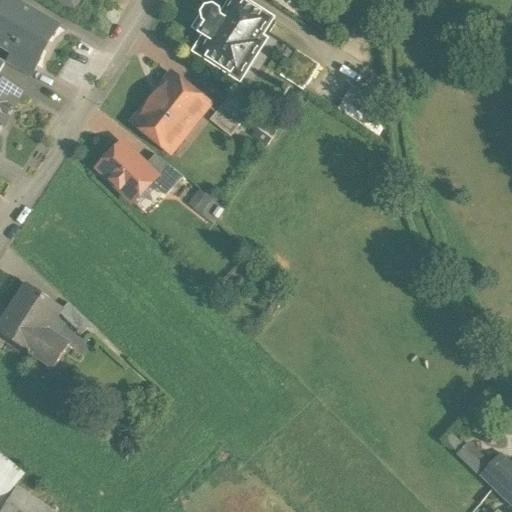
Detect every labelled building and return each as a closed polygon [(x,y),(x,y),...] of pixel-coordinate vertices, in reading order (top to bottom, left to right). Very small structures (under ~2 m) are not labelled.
[(56,24),(17,2),(16,3),(11,0),(0,0),(0,46),(11,53),(12,53),(34,66),(35,65),(33,64),(56,24)] [(241,0),(235,0),(223,19),(219,16),(218,10),(212,6),(205,8),(202,13),(203,20),(209,24),(204,31),(194,25),(192,27),(204,35),(195,50),(235,77),(237,74),(248,57),(252,59),(254,56),(246,51),(260,29),(267,34),(268,33),(275,21),(241,0)] [(267,34),(260,29),(246,51),(254,56),(252,59),(248,57),(237,74),(250,82),(261,64),(279,75),(295,50),(268,33),(267,34)] [(318,65),(295,50),(279,75),(297,86),(299,83),(303,82),(306,84),(318,65)] [(34,66),(12,53),(11,53),(6,63),(28,76),(34,66)] [(171,75),(133,122),(169,150),(206,103),(171,75)] [(0,81),(0,118),(3,120),(19,92),(0,81)] [(228,95),(209,120),(229,136),(249,112),(228,95)] [(122,143),(98,168),(132,201),(151,181),(156,176),(144,165),(122,143)] [(183,176),(154,154),(144,165),(156,176),(151,181),(165,194),(183,176)] [(25,285),(0,323),(0,332),(53,367),(68,344),(42,327),(56,306),(45,299),(45,298),(25,285)] [(90,324),(67,302),(58,312),(81,333),(90,324)] [(25,473),(0,452),(0,476),(15,487),(24,473),(25,473)] [(511,507),(511,466),(500,456),(480,477),(511,508),(511,507)] [(71,511),(24,473),(15,487),(51,511),(71,511)] [(0,509),(15,487),(0,476),(0,509)] [(51,511),(15,487),(0,509),(0,511),(51,511)]
